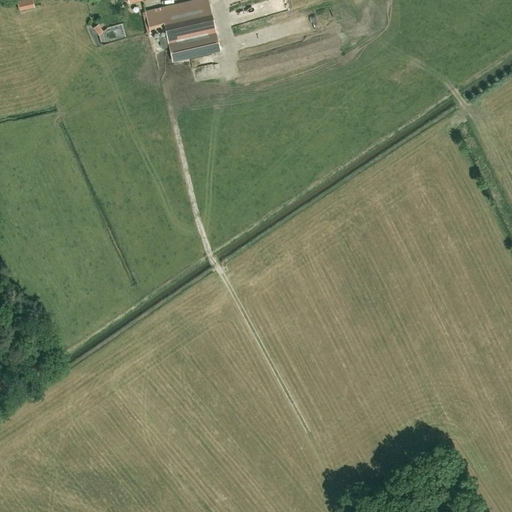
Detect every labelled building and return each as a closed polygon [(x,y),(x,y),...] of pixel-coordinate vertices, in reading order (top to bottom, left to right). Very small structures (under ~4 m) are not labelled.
[(20,11),(34,7),(31,0),(23,0),(18,1),(20,11)] [(147,11),(143,12),(147,33),(151,32),(158,30),(162,48),(170,47),(173,61),(220,50),(217,35),(208,0),(192,0),(146,10),(147,11)] [(250,19),(310,5),(309,0),(270,0),(247,6),(250,19)] [(235,26),(237,35),(262,30),(260,21),(235,26)] [(101,24),(95,28),(101,36),(106,32),(101,24)]
